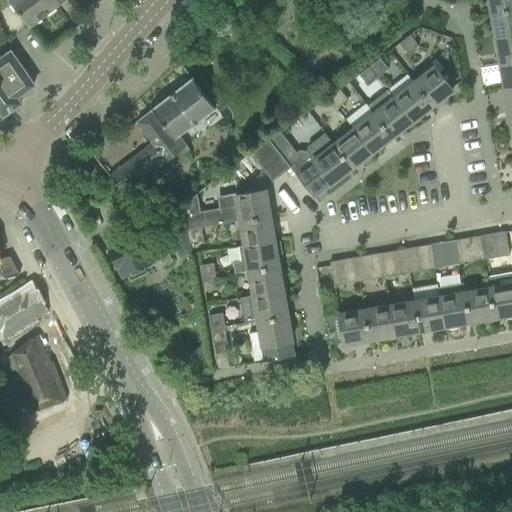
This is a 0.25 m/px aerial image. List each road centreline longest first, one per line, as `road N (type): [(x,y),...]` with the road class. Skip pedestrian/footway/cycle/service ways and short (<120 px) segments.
road 1 (tertiary): [(145,408),(16,165)]
road 2 (tertiary): [(16,165),(71,113),(159,0)]
road 3 (residential): [(303,242),(460,216)]
